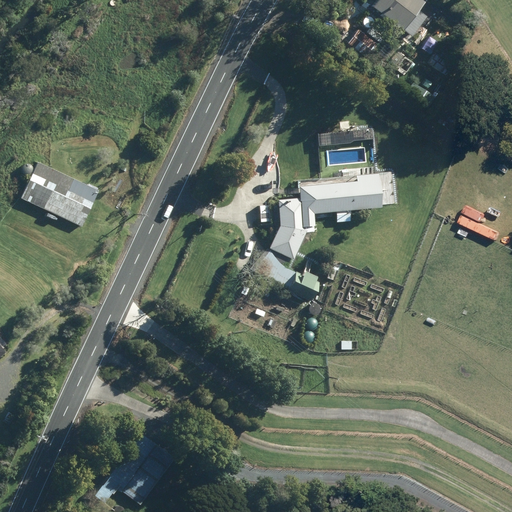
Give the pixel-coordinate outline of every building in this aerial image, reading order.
[(373,0),(368,7),(400,30),(421,2),(417,0),(373,0)] [(355,30),(344,44),(361,56),(371,42),(355,30)] [(451,66),(431,53),(423,64),(444,77),(451,66)] [(430,97),(410,83),(403,93),(423,107),(430,97)] [(96,190),(35,162),(18,198),(79,227),(96,190)] [(357,181),(298,186),(299,199),(302,227),(315,225),(316,225),(315,214),(337,212),(338,222),(352,221),(351,210),(382,207),(379,174),(356,176),(357,181)] [(299,199),(278,200),(280,226),(270,249),(296,260),(308,231),(315,231),(315,225),(302,227),(299,199)] [(301,273),(297,272),(289,291),(313,301),(321,282),(315,279),(316,276),(302,270),(301,273)] [(172,458),(138,432),(102,479),(136,505),(172,458)] [(196,468),(172,473),(174,482),(198,476),(196,468)]
